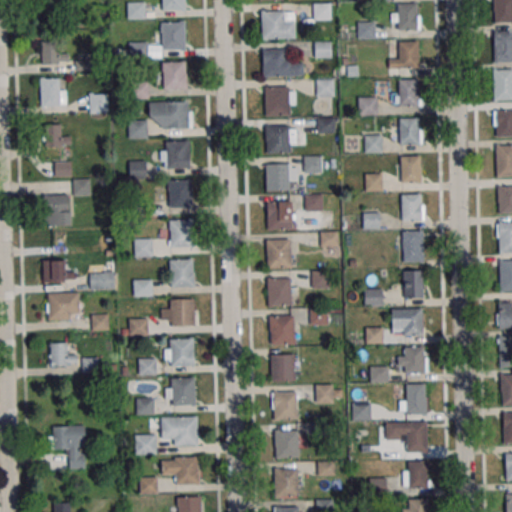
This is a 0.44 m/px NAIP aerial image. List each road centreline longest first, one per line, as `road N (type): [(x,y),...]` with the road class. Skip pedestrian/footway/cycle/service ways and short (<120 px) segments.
road 1 (residential): [(236,511),(221,0)]
road 2 (residential): [(466,511),(453,0)]
road 3 (residential): [(6,511),(0,232)]
